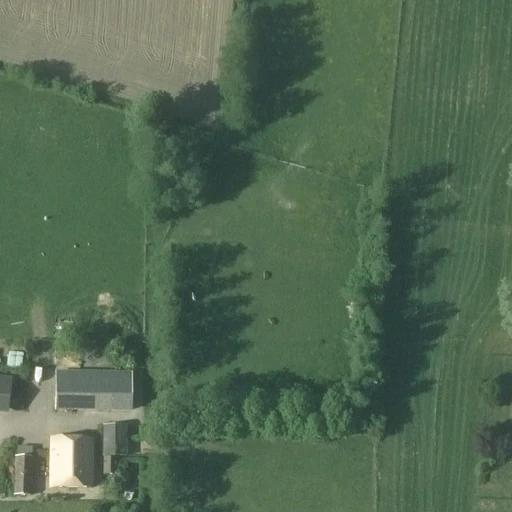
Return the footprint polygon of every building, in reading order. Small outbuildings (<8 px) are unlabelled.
[(132,413),(132,374),(55,373),(54,413),(132,413)] [(0,377),(0,405),(9,407),(12,379),(0,377)] [(101,457),(126,457),(126,427),(102,426),(101,457)] [(51,440),(50,488),(91,489),(91,441),(51,440)] [(14,458),(13,497),(31,497),(32,458),(31,458),(31,450),(17,450),(17,458),(14,458)] [(103,458),(102,476),(116,476),(116,459),(103,458)]
